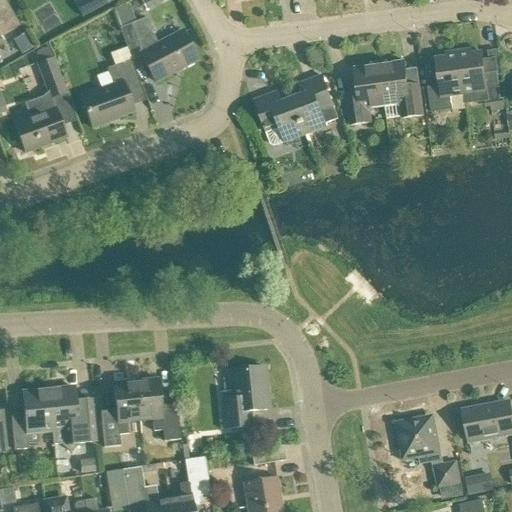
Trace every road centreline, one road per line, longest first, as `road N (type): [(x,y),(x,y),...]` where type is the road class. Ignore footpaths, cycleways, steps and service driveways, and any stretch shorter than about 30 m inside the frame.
road 1 (residential): [(315,410),(296,344),(251,316),(0,324)]
road 2 (residential): [(0,204),(200,130),(220,116),(228,94),(228,47)]
road 3 (residential): [(228,47),(463,12),(511,19)]
road 4 (residential): [(511,371),(315,410)]
